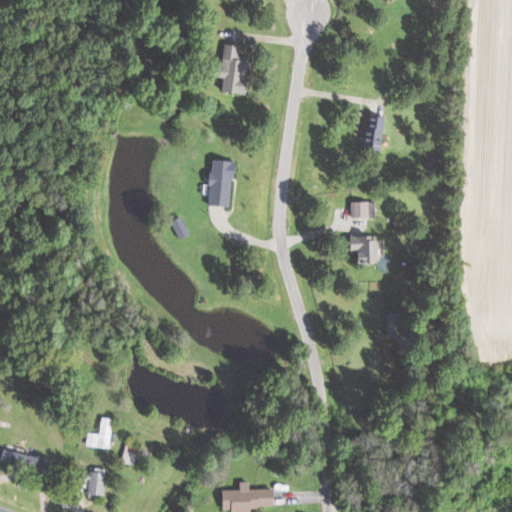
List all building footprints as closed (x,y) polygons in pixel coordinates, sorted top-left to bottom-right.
[(240,94),(244,60),(235,59),(237,46),(221,44),(218,65),(209,64),(207,76),(220,78),(218,91),(240,94)] [(361,151),(376,153),(382,118),(367,115),(361,151)] [(229,161),(207,160),(205,206),(226,207),(229,161)] [(372,201),(348,202),(348,218),(372,217),(372,201)] [(187,234),(180,216),(168,221),(176,239),(187,234)] [(372,236),(344,237),(344,250),(351,250),(351,263),(372,263),(372,236)] [(114,419),(101,417),(99,434),(87,432),(85,444),(109,449),(114,419)] [(0,463),(45,470),(47,456),(1,450),(0,454),(0,463)] [(85,494),(103,494),(103,468),(88,467),(88,476),(79,476),(79,485),(85,485),(85,494)] [(236,488),(218,489),(219,510),(272,508),(270,487),(246,488),(246,481),(236,481),(236,488)]
